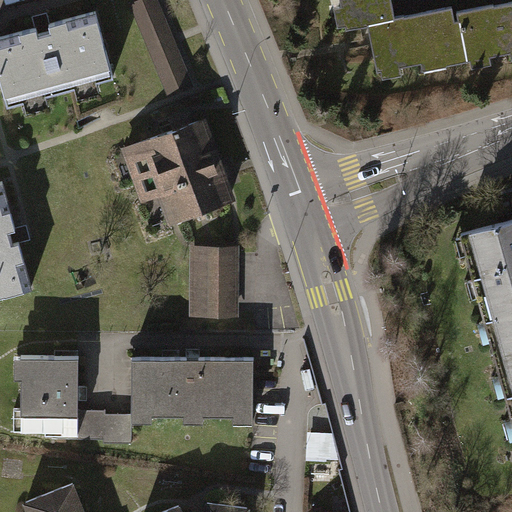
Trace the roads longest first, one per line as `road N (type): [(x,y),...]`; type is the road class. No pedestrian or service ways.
road 1 (primary): [(306,213),(384,511)]
road 2 (primary): [(222,0),(306,213)]
road 3 (residential): [(306,213),(511,134)]
road 4 (residential): [(287,511),(292,343)]
